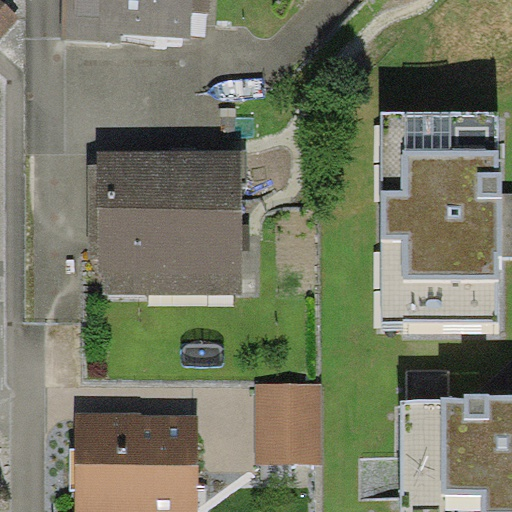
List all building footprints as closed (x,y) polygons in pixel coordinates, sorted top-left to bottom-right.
[(62,0),(60,39),(121,43),(122,32),(190,36),(191,10),(208,11),(208,0),(62,0)] [(503,113),(383,111),(380,320),(500,322),(501,258),(511,257),(511,193),(502,193),(503,113)] [(245,292),(244,153),(98,152),(98,164),(99,255),(99,293),(245,292)] [(89,255),(99,255),(98,164),(88,165),(89,255)] [(257,383),(257,463),(324,463),(323,383),(257,383)] [(442,401),(402,401),(403,511),(511,511),(511,392),(465,393),(465,397),(442,397),(442,401)] [(197,511),(198,415),(76,414),(76,511),(197,511)]
